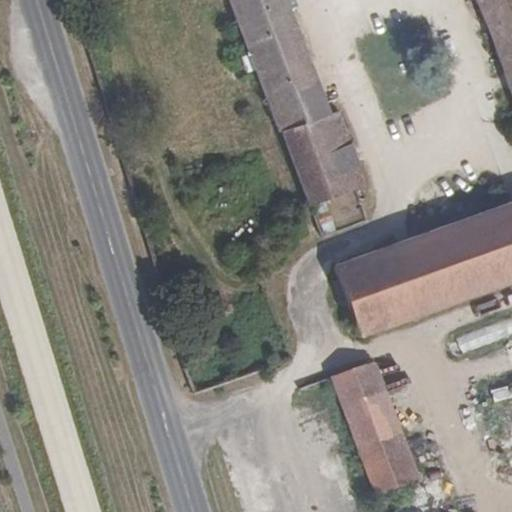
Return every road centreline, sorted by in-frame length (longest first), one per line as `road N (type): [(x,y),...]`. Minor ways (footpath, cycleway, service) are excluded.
road 1 (track): [(319,511),(277,386),(317,368),(300,282),(314,255),(354,239),(393,208),(309,0)]
road 2 (primary): [(193,511),(36,0)]
